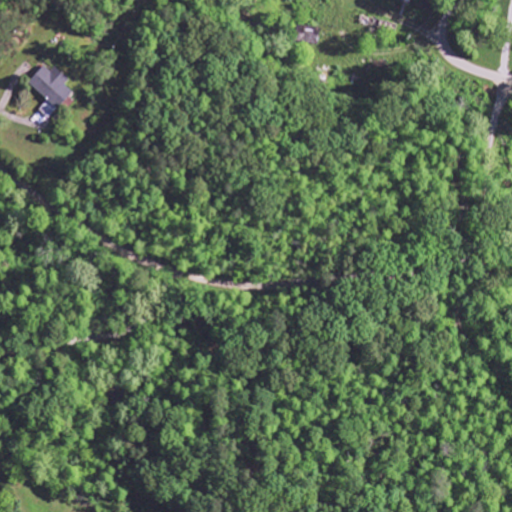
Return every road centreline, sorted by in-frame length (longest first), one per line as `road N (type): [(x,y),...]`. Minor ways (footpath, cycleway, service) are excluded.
road 1 (residential): [(505,78),(487,146),(481,233),(464,259),(429,270),(272,285),(200,279),(114,243),(0,165)]
road 2 (residential): [(511,80),(470,68),(445,45),(443,31),(459,0)]
